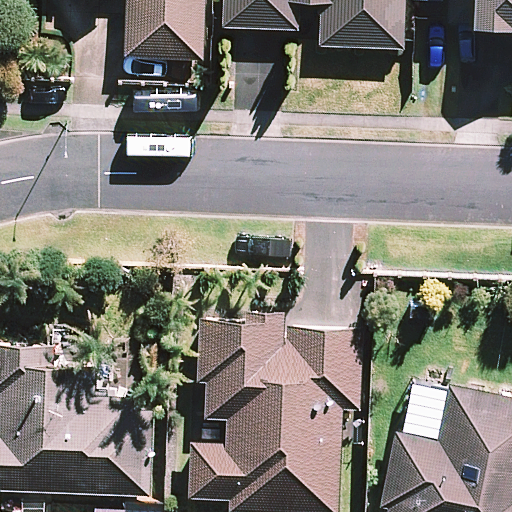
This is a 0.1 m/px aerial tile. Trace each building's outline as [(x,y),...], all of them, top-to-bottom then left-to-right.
[(124,0),(122,57),(199,61),(202,0),(124,0)] [(221,0),(220,27),(297,31),(298,4),(319,5),(317,47),(400,50),(402,0),(221,0)] [(511,0),(450,0),(450,20),(450,27),(478,28),(478,35),(511,36),(511,0)] [(224,511),(256,511),(333,511),(338,409),(356,409),(359,328),(283,325),(283,337),(278,337),(279,313),(242,311),(242,321),(196,319),(194,381),(202,382),(201,417),(222,418),(221,442),(186,441),(184,497),(225,499),(224,511)] [(0,489),(146,495),(150,411),(125,410),(126,397),(90,395),(91,365),(50,364),(50,345),(0,342),(0,489)] [(511,511),(511,398),(444,384),(432,439),(390,430),(374,506),(383,508),(382,511),(511,511)]
